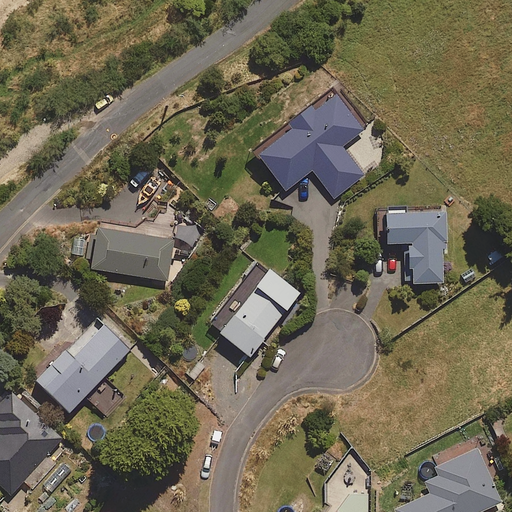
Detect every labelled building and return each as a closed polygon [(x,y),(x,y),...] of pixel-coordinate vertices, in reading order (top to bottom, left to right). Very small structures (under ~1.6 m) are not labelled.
[(365,132),(336,95),(258,156),(287,193),(313,172),(334,199),(364,176),(343,149),(365,132)] [(446,215),(389,216),(389,246),(406,246),(406,286),(444,285),(443,253),(447,253),(446,215)] [(174,242),(96,232),(91,271),(169,281),(174,242)] [(299,295),(259,264),(210,327),(251,358),(299,295)] [(133,349),(100,318),(37,383),(70,414),(133,349)] [(64,439),(12,393),(0,405),(0,485),(12,496),(25,482),(33,489),(56,463),(49,456),(64,439)] [(481,511),(500,503),(476,452),(438,470),(441,477),(426,484),(431,496),(398,511),(481,511)] [(368,511),(373,507),(354,493),(339,511),(368,511)]
